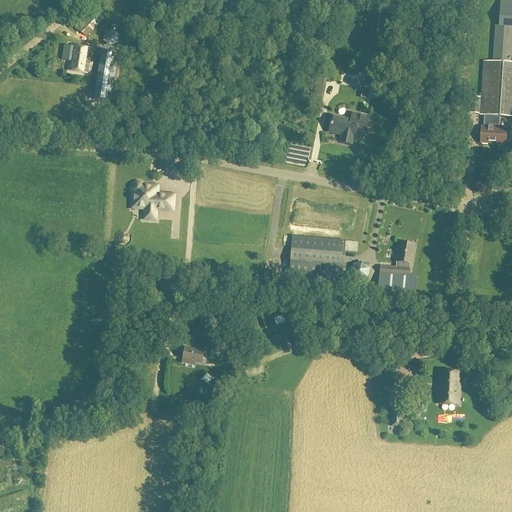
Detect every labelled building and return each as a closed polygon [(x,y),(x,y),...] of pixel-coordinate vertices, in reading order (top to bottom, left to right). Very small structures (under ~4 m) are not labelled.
[(494,26),(492,62),(504,62),(506,27),(511,26),(511,2),(499,1),(497,26),(494,26)] [(100,14),(83,32),(92,41),(109,22),(100,14)] [(91,48),(72,45),(67,70),(87,74),(91,48)] [(119,53),(101,50),(93,100),(111,102),(119,53)] [(483,61),(480,115),(484,116),(483,127),(481,127),(480,143),(506,145),(507,129),(499,128),(499,120),(494,120),(494,117),(511,117),(511,62),(504,62),(492,62),(483,61)] [(469,113),(479,114),(480,97),(469,97),(469,113)] [(351,120),(333,116),(329,132),(342,135),(340,142),(352,144),(353,137),(355,137),(356,130),(366,132),(369,117),(353,114),(351,120)] [(133,187),(132,189),(132,190),(133,191),(133,192),(134,192),(134,193),(133,207),(146,208),(145,218),(155,219),(156,209),(172,210),(174,196),(156,194),(157,187),(143,185),(142,185),(142,184),(141,184),(140,183),(139,183),(138,183),(137,183),(136,184),(135,184),(134,185),(134,186),(133,186),(133,187)] [(293,237),(288,283),(341,288),(345,242),(293,237)] [(397,268),(380,267),(377,300),(414,303),(417,276),(409,275),(410,269),(409,269),(409,264),(411,265),(415,245),(400,242),(396,262),(398,262),(397,268)] [(352,264),(351,274),(358,281),(368,279),(370,268),(362,262),(352,264)] [(368,292),(353,291),(353,299),(367,300),(368,292)] [(135,303),(145,305),(147,297),(137,295),(135,303)] [(272,307),(272,308),(261,312),(266,329),(276,326),(273,318),(283,315),(285,322),(292,320),(286,302),(272,307)] [(301,325),(297,314),(292,315),(296,327),(301,325)] [(403,346),(404,338),(393,337),(392,345),(403,346)] [(205,352),(186,348),(183,359),(202,363),(205,352)] [(459,405),(460,372),(439,371),(438,404),(459,405)] [(402,427),(403,408),(392,408),(391,427),(402,427)]
